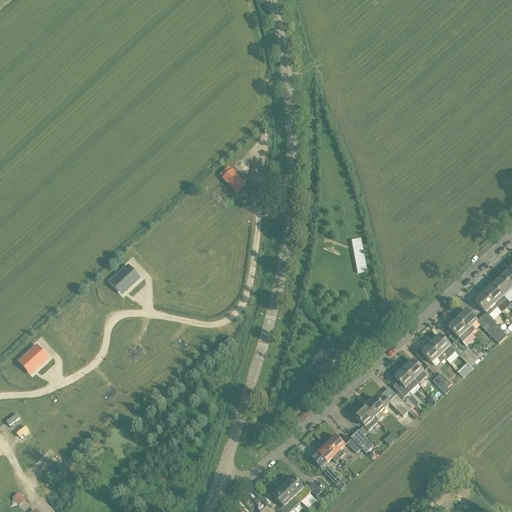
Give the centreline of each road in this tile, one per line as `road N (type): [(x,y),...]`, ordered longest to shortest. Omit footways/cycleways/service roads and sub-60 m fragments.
road 1 (tertiary): [(223,471),(276,295),(290,206),(290,118),(270,0)]
road 2 (residential): [(223,471),(243,476),(259,469),(511,234)]
